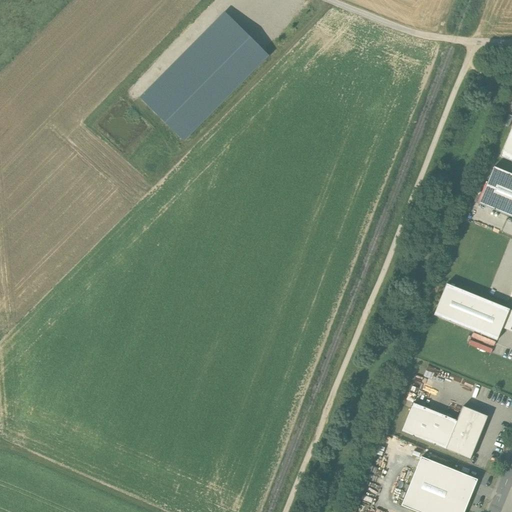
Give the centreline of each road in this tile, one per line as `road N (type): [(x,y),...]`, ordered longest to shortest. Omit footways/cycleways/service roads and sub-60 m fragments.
road 1 (track): [(490,0),(286,511)]
road 2 (track): [(511,43),(419,37),(324,0)]
road 3 (track): [(0,448),(153,511)]
